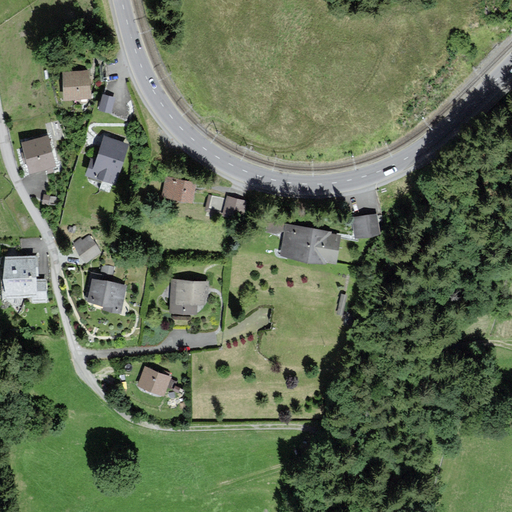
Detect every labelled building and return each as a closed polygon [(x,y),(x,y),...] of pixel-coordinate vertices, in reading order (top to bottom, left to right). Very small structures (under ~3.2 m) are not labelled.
[(64,73),(65,99),(89,98),(88,71),(64,73)] [(114,98),(103,95),(100,109),(111,112),(114,98)] [(23,143),(30,171),(55,165),(47,137),(23,143)] [(127,145),(105,137),(97,161),(92,159),(87,174),(114,184),(127,145)] [(167,177),(163,197),(192,202),(196,183),(167,177)] [(220,209),(223,196),(209,193),(206,205),(220,209)] [(228,197),(224,215),(242,219),(247,202),(228,197)] [(353,218),(356,237),(379,233),(377,215),(353,218)] [(283,231),(284,221),(268,219),(267,228),(283,231)] [(330,232),(287,225),(282,255),(325,263),(326,261),(335,263),(340,236),(329,234),(330,232)] [(89,237),(76,245),(86,262),(99,253),(89,237)] [(36,280),(35,257),(6,257),(7,295),(34,295),(34,302),(47,302),(46,280),(36,280)] [(89,296),(88,302),(104,305),(103,309),(120,312),(121,304),(123,304),(126,285),(101,280),(102,275),(91,273),(86,296),(89,296)] [(208,283),(173,280),(171,311),(197,313),(198,304),(204,304),(205,297),(207,297),(207,290),(208,283)] [(341,314),(345,315),(350,294),(345,293),(341,314)] [(146,368),(140,385),(162,394),(169,378),(146,368)]
